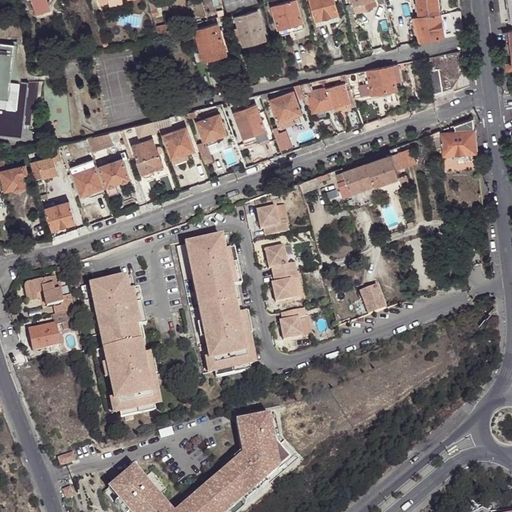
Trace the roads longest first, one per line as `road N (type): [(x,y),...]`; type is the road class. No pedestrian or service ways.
road 1 (residential): [(492,95),(57,251),(0,263)]
road 2 (residential): [(483,34),(204,101)]
road 3 (residential): [(56,511),(0,363)]
road 4 (tertiary): [(482,412),(359,511)]
road 5 (tertiary): [(492,95),(511,250)]
